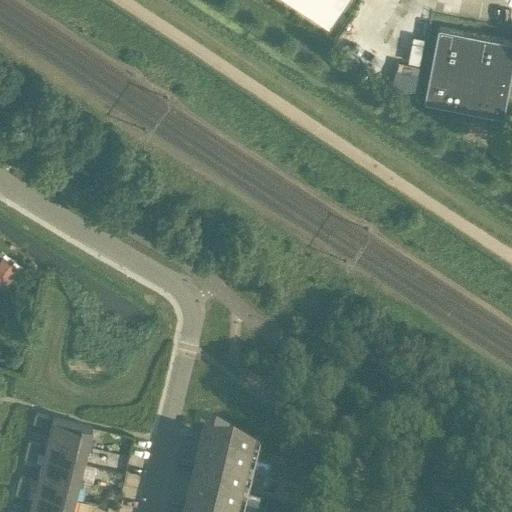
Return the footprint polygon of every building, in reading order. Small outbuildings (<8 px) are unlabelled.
[(293,0),(329,23),(343,0),(293,0)] [(511,60),(511,40),(463,31),(438,26),(424,100),(502,114),(511,60)] [(412,35),(407,61),(418,63),(423,38),(412,35)] [(0,257),(0,273),(7,279),(15,268),(1,257),(0,257)] [(46,423),(48,414),(35,411),(33,421),(46,423)] [(47,433),(92,444),(93,441),(88,439),(91,425),(52,415),(47,433)] [(249,435),(213,427),(211,435),(206,434),(203,447),(210,449),(194,511),(240,511),(243,500),(245,492),(254,458),(244,455),(249,435)] [(92,444),(47,433),(43,451),(82,461),(85,449),(91,451),(92,444)] [(27,447),(39,450),(41,441),(29,438),(27,447)] [(39,450),(27,447),(25,456),(37,459),(39,450)] [(82,461),(43,451),(38,468),(84,479),(84,476),(79,475),(82,461)] [(84,479),(38,468),(34,486),(73,495),(76,484),(82,486),(84,479)] [(18,482),(30,485),(32,477),(20,474),(18,482)] [(30,485),(18,482),(16,491),(28,494),(30,485)] [(70,510),(73,495),(34,486),(30,503),(65,511),(75,511),(76,511),(70,510)] [(65,511),(30,503),(27,511),(65,511)]
